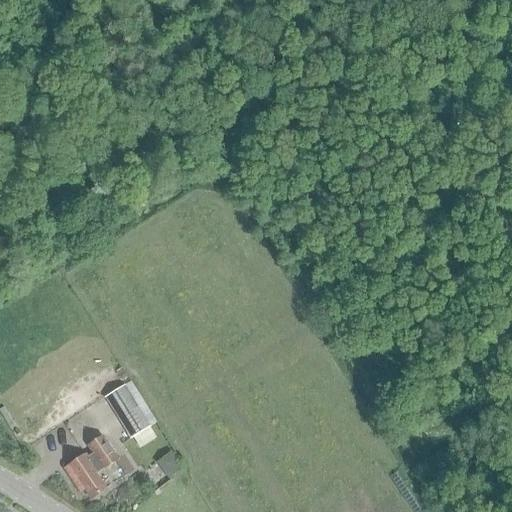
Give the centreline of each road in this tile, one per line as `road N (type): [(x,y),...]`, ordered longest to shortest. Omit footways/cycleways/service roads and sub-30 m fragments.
road 1 (track): [(140,0),(406,429),(436,433),(511,391)]
road 2 (track): [(0,178),(72,0)]
